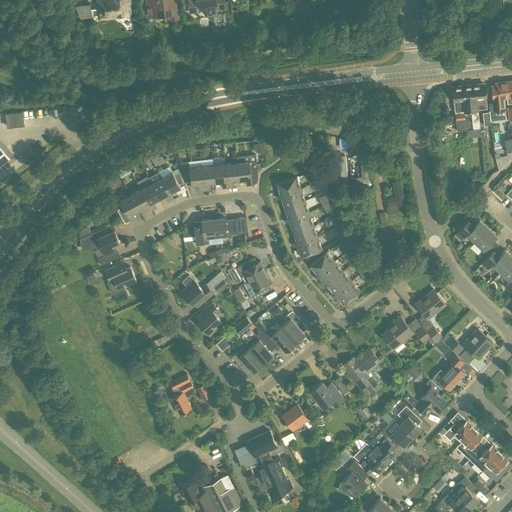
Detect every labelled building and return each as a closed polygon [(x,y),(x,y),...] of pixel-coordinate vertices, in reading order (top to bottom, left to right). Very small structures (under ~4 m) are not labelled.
[(99,0),(100,10),(103,10),(105,15),(115,14),(115,16),(122,15),(122,13),(131,12),(129,0),(99,0)] [(171,8),(170,0),(146,0),(148,16),(171,14),(172,18),(178,18),(177,7),(171,8)] [(187,0),(189,7),(189,15),(199,13),(198,11),(206,10),(206,17),(217,16),(217,11),(226,10),(226,9),(228,9),(227,0),(187,0)] [(495,84),(491,85),(493,102),(489,102),(489,110),(493,110),(494,110),(506,109),(504,97),(507,97),(505,80),(495,82),(495,84)] [(471,84),(472,98),(474,98),(475,109),(478,108),(484,107),(483,99),(485,98),(484,83),(471,84)] [(471,84),(461,86),(463,109),(471,109),(473,128),(480,128),(478,108),(475,109),(474,98),(472,98),(471,84)] [(461,86),(452,86),(455,110),(463,109),(461,86)] [(484,125),(491,125),(490,111),(482,112),(484,125)] [(465,118),(464,112),(455,113),(457,130),(469,129),(467,118),(465,118)] [(486,136),(485,128),(478,129),(478,137),(486,136)] [(257,143),(255,143),(256,151),(257,150),(259,150),(260,155),(264,154),(263,142),(257,143)] [(0,146),(0,166),(10,159),(0,146)] [(487,150),(488,161),(499,160),(498,149),(487,150)] [(342,171),(349,170),(348,153),(340,153),(342,171)] [(237,161),(239,179),(245,178),(246,184),(252,184),(251,177),(252,177),(253,175),(258,174),(256,159),(237,161)] [(233,179),(239,179),(237,161),(225,163),(227,186),(234,186),(233,179)] [(222,187),(227,186),(225,163),(213,164),(215,181),(221,181),(222,187)] [(209,182),(215,181),(213,164),(201,165),(204,189),(210,188),(209,182)] [(198,190),(204,189),(201,165),(189,167),(191,184),(197,183),(198,190)] [(122,167),(117,170),(120,175),(125,172),(122,167)] [(162,176),(173,197),(178,195),(175,189),(181,186),(172,171),(162,176)] [(311,183),(317,180),(313,172),(307,175),(311,183)] [(168,200),(173,197),(162,176),(151,182),(159,197),(165,195),(168,200)] [(277,196),(301,188),(296,176),(276,183),(279,194),(277,195),(277,196)] [(393,194),(386,195),(387,205),(404,202),(399,178),(391,180),(393,194)] [(317,180),(311,183),(315,190),(321,187),(317,180)] [(154,200),(159,197),(151,182),(140,188),(152,209),(157,206),(154,200)] [(503,191),(504,190),(499,186),(498,187),(497,186),(493,190),(502,199),(506,195),(503,191)] [(147,212),(152,209),(140,188),(130,194),(138,209),(143,206),(147,212)] [(284,207),(305,200),(301,188),(277,196),(278,198),(281,197),(284,207)] [(133,212),(138,209),(130,194),(125,197),(124,195),(121,194),(115,197),(114,200),(119,208),(117,209),(120,214),(125,211),(130,221),(136,218),(133,212)] [(323,205),(329,201),(325,194),(318,197),(323,205)] [(285,220),(309,212),(305,200),(284,207),(288,218),(285,219),(285,220)] [(329,201),(323,205),(327,212),(333,209),(329,201)] [(292,231),(313,224),(309,212),(285,220),(286,222),(289,221),(292,231)] [(213,217),(215,235),(222,234),(222,236),(231,235),(231,233),(248,231),(246,216),(233,217),(234,226),(226,226),(225,216),(213,217)] [(335,227),(341,223),(337,216),(330,219),(335,227)] [(205,244),(205,243),(209,242),(208,236),(215,235),(213,217),(201,219),(202,229),(194,230),(194,229),(182,230),(183,235),(195,233),(196,245),(205,244)] [(475,241),(488,227),(479,218),(473,224),(470,228),(464,223),(455,233),(461,238),(464,234),(468,238),(470,236),(475,241)] [(341,223),(335,227),(339,234),(345,231),(341,223)] [(103,227),(91,233),(87,224),(79,234),(80,237),(79,238),(81,249),(101,246),(104,254),(114,250),(112,244),(119,241),(114,229),(105,233),(103,227)] [(294,244),(317,236),(313,224),(292,231),(296,241),(293,242),(294,244)] [(484,260),(489,253),(493,250),(487,245),(496,234),(488,227),(475,241),(483,249),(478,254),(484,259),(484,260)] [(317,236),(294,244),(294,246),(297,245),(301,255),(322,248),(317,236)] [(347,250),(353,247),(349,239),(343,243),(347,250)] [(353,247),(347,250),(351,257),(357,254),(353,247)] [(501,271),(511,258),(511,254),(504,248),(495,258),(489,253),(484,260),(484,259),(480,263),(486,268),(492,262),(501,271)] [(316,277),(335,261),(326,251),(310,265),(317,274),(315,276),(316,277)] [(511,258),(501,271),(505,275),(503,277),(507,280),(504,284),(511,291),(511,258)] [(249,280),(266,271),(260,260),(247,267),(245,262),(235,268),(240,277),(245,274),(249,280)] [(326,285),(343,270),(335,261),(316,277),(317,278),(319,276),(326,285)] [(360,273),(366,269),(362,262),(356,265),(360,273)] [(119,271),(116,264),(105,269),(110,280),(114,278),(118,287),(136,279),(130,266),(119,271)] [(366,269),(360,273),(364,280),(370,277),(366,269)] [(332,296),(351,280),(343,270),(326,285),(333,293),(331,295),(332,296)] [(266,271),(249,280),(252,286),(247,289),(252,299),(262,293),(259,288),(272,281),(266,271)] [(93,273),(86,276),(89,283),(96,280),(93,273)] [(181,290),(191,303),(200,295),(204,300),(213,292),(206,284),(201,287),(194,278),(189,273),(181,280),(186,286),(181,290)] [(224,292),(233,284),(230,280),(220,287),(224,292)] [(351,280),(332,296),(333,297),(336,295),(343,304),(360,290),(351,280)] [(241,301),(246,298),(239,286),(234,290),(241,301)] [(137,298),(133,299),(130,287),(117,291),(123,312),(131,309),(131,307),(139,305),(137,298)] [(433,288),(415,303),(427,317),(445,303),(433,288)] [(209,334),(218,327),(215,323),(220,318),(216,313),(219,310),(212,302),(202,310),(206,315),(198,322),(209,334)] [(281,325),(295,341),(304,333),(295,322),(300,319),(292,309),(284,316),(287,320),(281,325)] [(240,334),(253,323),(246,315),(233,327),(240,334)] [(382,332),(394,348),(413,332),(400,315),(393,321),(394,322),(382,332)] [(295,341),(281,325),(276,329),(274,327),(270,327),(268,329),(258,318),(253,322),(260,330),(268,340),(270,342),(275,338),(285,350),(295,341)] [(431,335),(422,324),(414,331),(423,341),(431,335)] [(426,330),(435,340),(442,335),(433,324),(426,330)] [(478,357),(493,342),(477,327),(462,344),(451,334),(445,341),(458,353),(465,345),(478,357)] [(264,343),(268,340),(260,330),(252,337),(251,336),(245,342),(249,347),(249,346),(262,361),(272,353),(264,343)] [(233,341),(227,334),(216,342),(223,350),(233,341)] [(253,370),(262,361),(249,346),(249,347),(243,352),(240,348),(231,356),(239,365),(244,360),(253,370)] [(380,362),(376,357),(377,357),(369,346),(351,360),(349,358),(342,364),(345,367),(344,367),(352,377),(353,378),(362,388),(365,386),(371,394),(380,386),(373,377),(371,378),(363,368),(365,366),(369,371),(380,362)] [(465,372),(460,367),(465,361),(452,349),(447,355),(453,361),(444,371),(440,368),(431,378),(441,388),(445,384),(449,389),(465,372)] [(406,375),(413,383),(426,370),(419,363),(406,375)] [(179,414),(191,407),(183,391),(193,386),(187,373),(170,381),(173,388),(172,389),(175,395),(170,397),(179,414)] [(344,394),(350,389),(340,375),(333,380),(344,394)] [(331,393),(322,381),(310,390),(322,407),(330,401),(334,406),(344,399),(337,389),(331,393)] [(203,399),(210,395),(204,384),(197,387),(203,399)] [(431,386),(417,400),(407,391),(400,399),(406,404),(410,408),(414,404),(426,415),(434,407),(436,410),(446,400),(431,386)] [(312,426),(307,418),(296,403),(281,414),(292,429),(301,422),(307,430),(312,426)] [(412,436),(421,427),(411,418),(415,413),(410,408),(406,404),(397,413),(403,419),(399,423),(412,436)] [(365,420),(372,415),(364,406),(358,411),(365,420)] [(462,440),(475,427),(461,414),(449,427),(454,432),(455,433),(454,435),(459,440),(461,439),(462,440)] [(380,430),(389,439),(393,434),(404,444),(412,436),(399,423),(393,417),(380,430)] [(469,458),(480,446),(476,442),(483,434),(475,427),(462,440),(456,446),(469,458)] [(293,497),(289,489),(291,488),(277,457),(272,459),(268,449),(276,445),(269,430),(247,439),(255,456),(259,454),(263,463),(258,465),(272,497),(279,494),(282,502),(293,497)] [(385,443),(389,439),(380,430),(367,444),(387,462),(395,453),(390,448),(385,443)] [(285,436),(288,444),(299,440),(296,432),(285,436)] [(481,470),(500,451),(492,443),(484,450),(480,446),(469,458),(481,470)] [(378,471),(387,462),(367,444),(355,457),(371,472),(375,468),(378,471)] [(500,451),(481,470),(486,475),(488,473),(496,480),(506,469),(502,465),(508,458),(506,456),(508,454),(504,450),(501,452),(500,451)] [(332,470),(340,462),(336,457),(327,465),(332,470)] [(366,483),(361,479),(367,473),(353,460),(347,467),(351,471),(342,480),(341,479),(337,489),(353,496),(355,494),(356,495),(366,483)] [(193,479),(181,486),(188,501),(189,500),(193,498),(197,506),(199,505),(201,511),(226,511),(236,507),(227,489),(233,485),(227,474),(221,477),(207,484),(204,486),(206,490),(200,493),(193,479)] [(457,493),(471,506),(479,497),(472,491),(476,486),(473,483),(465,475),(460,480),(459,480),(452,488),(457,492),(457,493)] [(478,478),(473,483),(476,486),(484,494),(488,489),(478,478)] [(460,511),(464,511),(471,506),(457,493),(449,501),(444,496),(439,501),(449,510),(453,505),(460,511)] [(381,511),(389,505),(380,496),(377,499),(371,494),(356,510),(357,511),(381,511)] [(446,511),(449,510),(439,501),(435,505),(436,506),(430,511),(446,511)]
